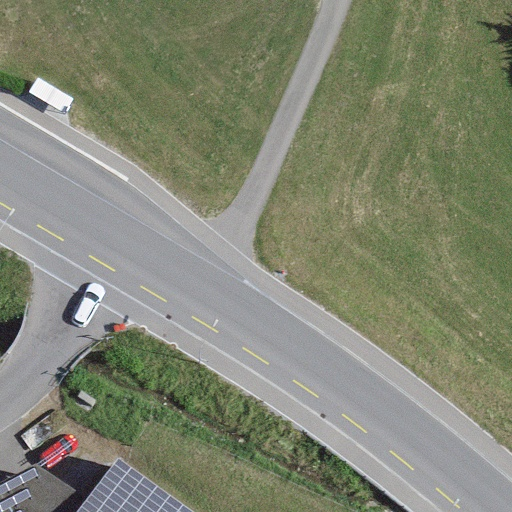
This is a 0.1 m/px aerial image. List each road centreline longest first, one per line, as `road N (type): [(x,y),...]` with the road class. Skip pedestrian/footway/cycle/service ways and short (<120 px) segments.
road 1 (secondary): [(108,237),(292,351),(497,511)]
road 2 (residential): [(0,411),(20,399),(64,329),(108,237)]
road 3 (secondary): [(0,171),(108,237)]
